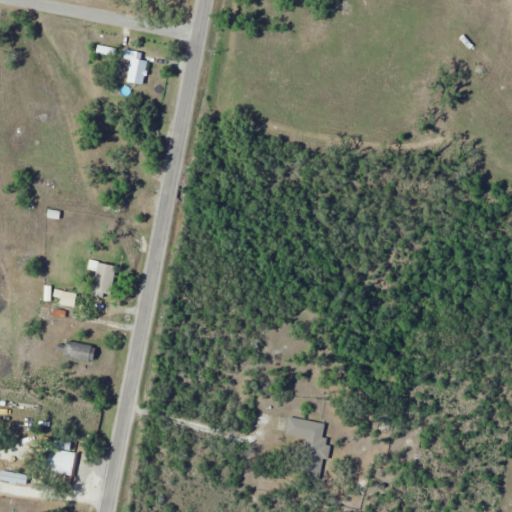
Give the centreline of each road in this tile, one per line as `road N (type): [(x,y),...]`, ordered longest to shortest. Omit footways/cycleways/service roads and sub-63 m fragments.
road 1 (secondary): [(201,30),(108,511)]
road 2 (residential): [(201,30),(21,0)]
